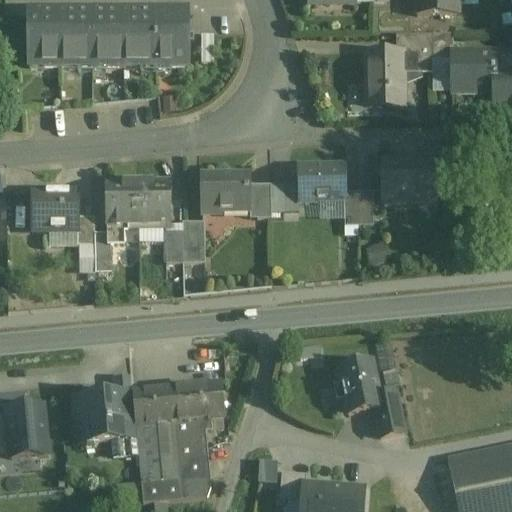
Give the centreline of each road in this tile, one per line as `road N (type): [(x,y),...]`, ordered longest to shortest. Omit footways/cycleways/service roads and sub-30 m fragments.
road 1 (tertiary): [(0,344),(511,296)]
road 2 (residential): [(257,0),(270,80),(257,110),(231,129),(0,158)]
